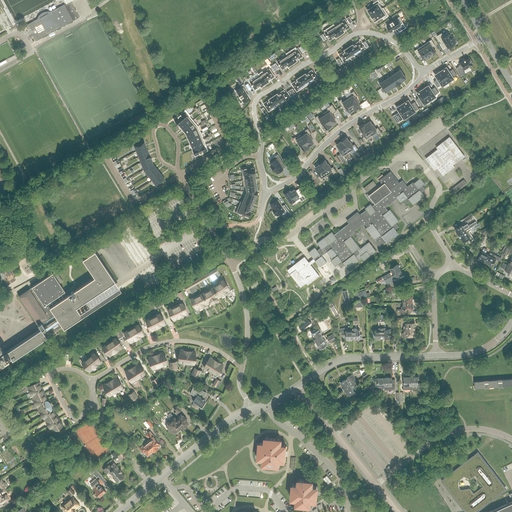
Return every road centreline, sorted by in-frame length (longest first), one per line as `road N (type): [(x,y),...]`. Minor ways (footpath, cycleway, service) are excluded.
road 1 (residential): [(263,194),(258,95),(360,32)]
road 2 (residential): [(423,73),(263,194)]
road 3 (unclassified): [(252,410),(344,360),(435,356)]
road 4 (unclassified): [(230,264),(257,240),(283,241),(378,168)]
road 5 (residential): [(90,382),(148,347),(176,341),(208,346),(242,366)]
road 6 (unclassified): [(150,485),(224,423),(252,410)]
road 7 (residential): [(93,399),(72,418),(49,375),(69,370),(90,382)]
